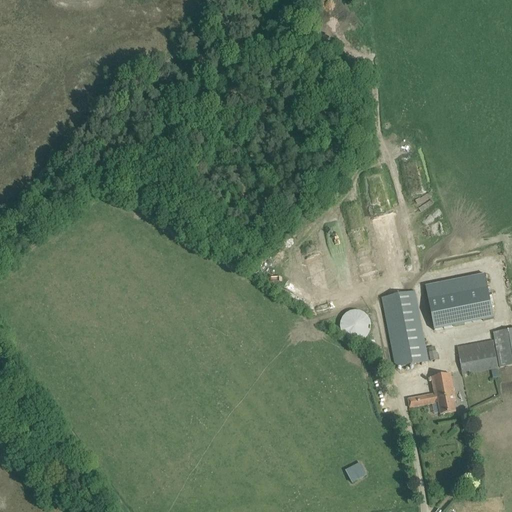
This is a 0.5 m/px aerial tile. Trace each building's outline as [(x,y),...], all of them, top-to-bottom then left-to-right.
[(395,138),(398,150),(406,148),(403,136),(395,138)] [(432,301),(437,330),(496,319),(490,289),(432,301)] [(396,368),(412,365),(429,362),(415,292),(382,298),(394,358),(396,368)] [(368,328),(368,325),(368,322),(367,319),(365,315),(363,313),(360,311),(357,310),(354,309),(350,309),(347,309),(345,310),(342,312),(340,314),(337,317),(336,320),(335,322),(335,326),(336,329),(337,332),(338,335),(341,337),(343,339),(347,341),(349,341),(353,341),(356,341),(359,340),(361,339),(364,336),(366,333),(367,330),(368,328)] [(500,367),(511,364),(511,329),(494,332),(500,367)] [(463,375),(499,368),(494,341),(458,348),(463,375)] [(429,348),(430,353),(429,353),(430,361),(438,359),(435,347),(429,348)] [(456,412),(454,401),(456,401),(451,374),(432,377),(435,394),(408,399),(410,409),(436,404),(438,403),(441,415),(440,415),(456,413),(456,412)] [(362,462),(346,470),(353,484),(369,476),(362,462)]
